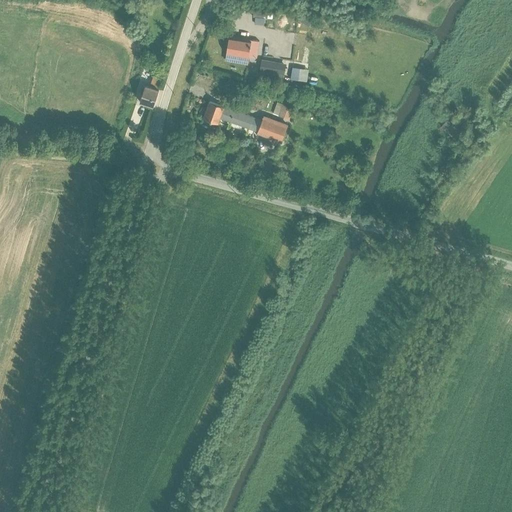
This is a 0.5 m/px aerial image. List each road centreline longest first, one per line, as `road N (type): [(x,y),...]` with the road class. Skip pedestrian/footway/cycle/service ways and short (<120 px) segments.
road 1 (unclassified): [(511,265),(168,171)]
road 2 (track): [(168,171),(67,511)]
road 3 (tertiary): [(42,511),(140,182)]
road 4 (tertiary): [(154,138),(197,0)]
